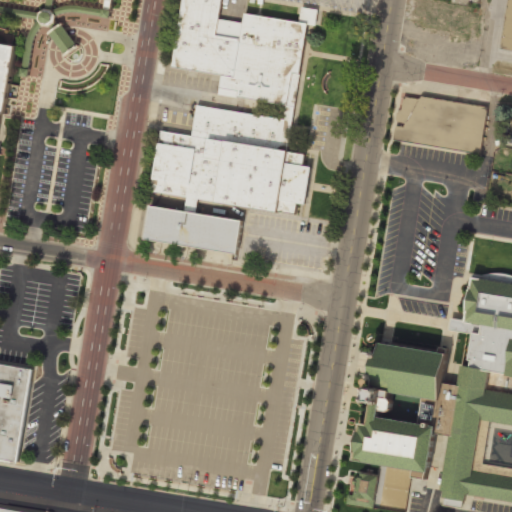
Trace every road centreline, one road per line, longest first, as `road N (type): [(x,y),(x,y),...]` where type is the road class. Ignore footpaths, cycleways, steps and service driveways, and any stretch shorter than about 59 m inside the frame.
road 1 (residential): [(394,0),(308,511)]
road 2 (secondary): [(68,511),(151,0)]
road 3 (residential): [(291,293),(0,242)]
road 4 (secondary): [(0,483),(167,511)]
road 5 (residential): [(384,64),(511,85)]
